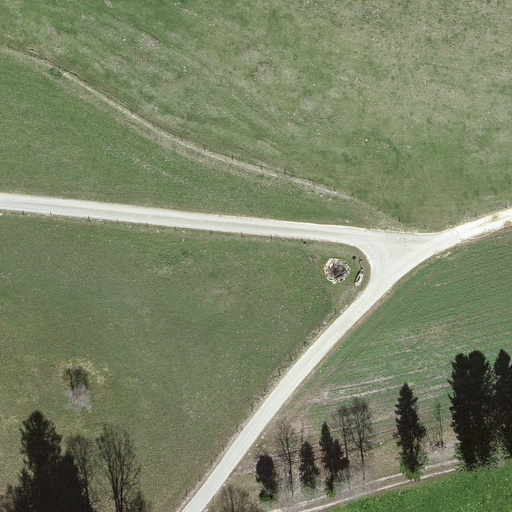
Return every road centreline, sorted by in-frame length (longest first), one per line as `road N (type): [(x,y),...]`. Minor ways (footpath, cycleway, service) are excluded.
road 1 (track): [(397,257),(330,235),(0,197)]
road 2 (track): [(186,511),(397,257)]
road 3 (track): [(303,511),(511,452)]
road 4 (track): [(397,257),(511,221)]
